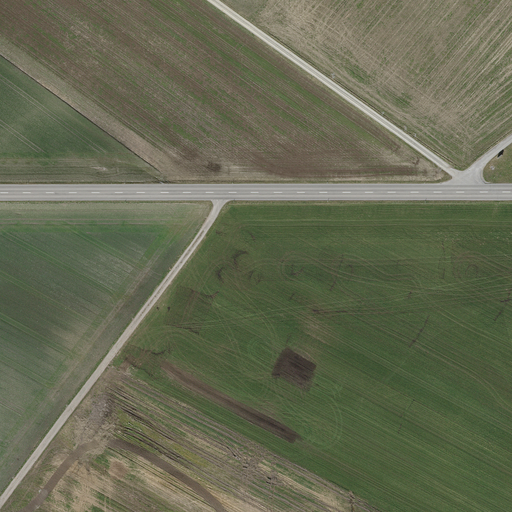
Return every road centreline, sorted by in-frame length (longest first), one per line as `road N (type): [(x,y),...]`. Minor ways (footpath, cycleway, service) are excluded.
road 1 (tertiary): [(0,192),(511,191)]
road 2 (track): [(221,192),(201,234),(0,505)]
road 3 (track): [(210,0),(467,181)]
